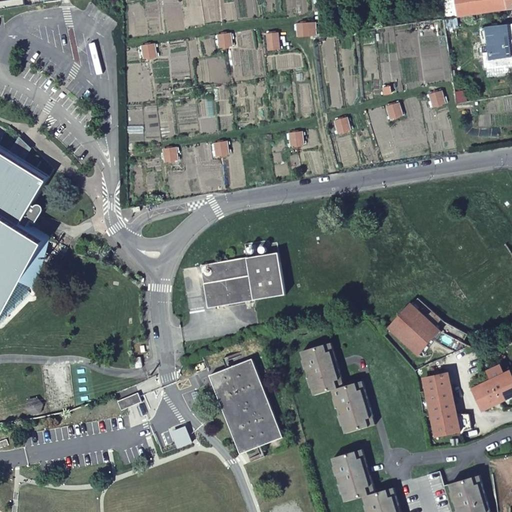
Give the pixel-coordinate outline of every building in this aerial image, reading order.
[(453,0),(455,17),(489,12),(487,0),(453,0)] [(511,0),(487,0),(489,12),(511,9),(511,0)] [(484,51),(485,66),(511,62),(511,49),(510,37),(511,36),(511,27),(511,24),(481,27),(482,40),(488,40),(489,51),(484,51)] [(0,332),(4,335),(11,319),(14,321),(43,287),(40,286),(40,283),(46,284),(55,228),(38,220),(45,204),(46,202),(45,200),(44,199),(42,199),(40,200),(39,201),(36,200),(42,184),(16,172),(19,167),(14,165),(15,161),(6,157),(5,160),(0,157),(0,332)] [(253,245),(255,254),(277,251),(276,241),(268,242),(267,238),(263,239),(264,243),(253,245)] [(277,252),(246,256),(252,299),(284,293),(277,252)] [(252,299),(246,256),(200,264),(207,306),(252,299)] [(414,302),(388,324),(417,352),(419,353),(441,326),(414,302)] [(338,388),(348,386),(339,342),(309,348),(310,357),(309,357),(311,367),(313,366),(315,375),(313,376),(315,385),(317,385),(319,393),(338,388)] [(237,453),(279,436),(249,358),(207,375),(237,453)] [(455,411),(448,369),(424,375),(435,434),(461,430),(471,426),(469,413),(455,411)] [(490,374),(493,381),(505,376),(502,369),(490,374)] [(475,389),(483,407),(511,393),(511,373),(505,376),(493,381),(475,389)] [(367,382),(348,386),(338,388),(340,397),(338,398),(340,408),(342,407),(344,416),(342,417),(344,426),(346,426),(348,434),(378,427),(367,382)] [(117,401),(121,411),(142,403),(138,393),(117,401)] [(362,496),(373,493),(363,449),(333,456),(335,464),(333,464),(335,474),(337,473),(339,483),(337,483),(340,493),(342,492),(343,501),(362,496)] [(173,511),(157,467),(99,488),(108,511),(173,511)] [(490,511),(482,472),(449,479),(451,488),(450,488),(452,498),(453,498),(455,507),(454,507),(455,511),(490,511)] [(198,476),(177,484),(187,511),(192,511),(231,511),(226,498),(229,497),(221,475),(201,482),(198,476)] [(397,511),(392,489),(373,493),(362,496),(364,505),(363,505),(364,511),(397,511)]
